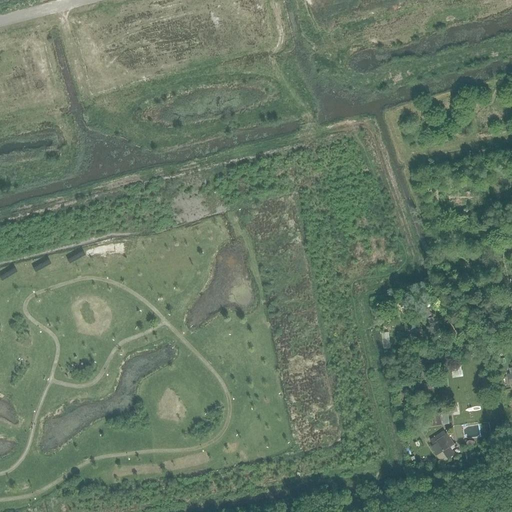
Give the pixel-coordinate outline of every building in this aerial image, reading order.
[(483,289),(484,289),(487,301),(501,298),(496,279),(482,283),(483,289)] [(461,282),(450,284),(454,302),(465,300),(461,282)] [(430,332),(432,338),(442,336),(439,327),(438,328),(436,319),(431,321),(430,317),(427,318),(430,328),(427,329),(428,333),(430,332)] [(415,365),(414,377),(430,379),(432,362),(418,360),(418,365),(415,365)] [(444,431),(430,440),(433,445),(431,446),(437,455),(442,451),(443,452),(448,459),(455,454),(451,447),(454,445),(448,435),(447,436),(444,431)]
